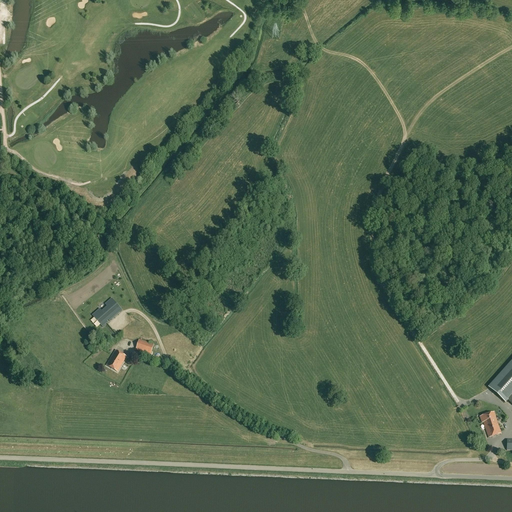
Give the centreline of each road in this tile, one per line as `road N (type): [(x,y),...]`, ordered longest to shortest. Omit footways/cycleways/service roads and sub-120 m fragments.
road 1 (unclassified): [(511,478),(0,456)]
road 2 (track): [(409,130),(371,209),(376,274),(461,406),(489,398)]
road 3 (track): [(511,47),(414,113),(409,130)]
road 4 (track): [(409,130),(367,66),(324,50)]
